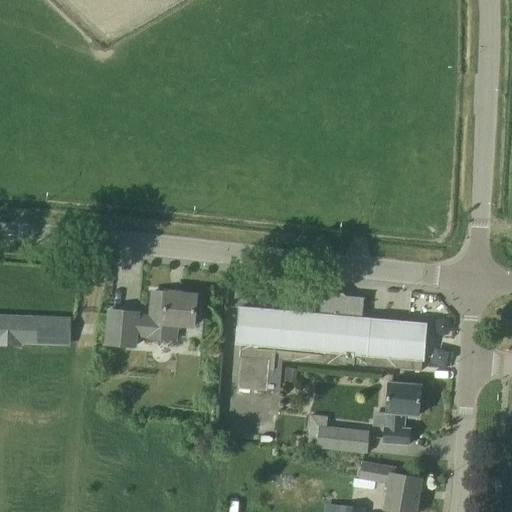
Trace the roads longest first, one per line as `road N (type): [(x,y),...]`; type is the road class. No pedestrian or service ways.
road 1 (tertiary): [(475,280),(0,231)]
road 2 (unclassified): [(475,280),(491,0)]
road 3 (residential): [(455,511),(468,363)]
